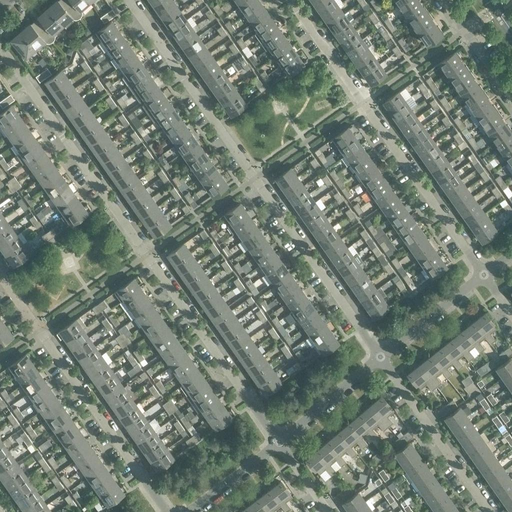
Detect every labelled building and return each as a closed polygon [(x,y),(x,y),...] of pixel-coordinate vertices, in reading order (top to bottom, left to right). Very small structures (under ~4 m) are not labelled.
[(80,19),(63,0),(61,0),(55,6),(54,5),(54,4),(48,9),(62,25),(71,18),(72,19),(73,20),(75,20),(77,20),(78,19),(79,19),(80,19)] [(89,2),(87,0),(63,0),(80,19),(80,18),(81,17),(82,15),(82,14),(82,12),(81,11),(81,9),(89,2)] [(174,3),(171,0),(160,0),(154,5),(158,11),(159,11),(160,13),(174,3)] [(261,5),(257,0),(249,0),(241,6),(246,15),(261,5)] [(337,6),(333,0),(327,0),(317,8),(322,14),(323,13),(324,15),(337,6)] [(417,0),(404,0),(398,4),(405,14),(420,4),(417,0)] [(180,11),(174,3),(160,13),(162,14),(161,15),(165,22),(180,11)] [(382,9),(378,4),(373,7),(377,12),(382,9)] [(422,8),(420,4),(405,14),(412,24),(428,13),(424,7),(422,8)] [(267,13),(261,5),(246,15),(252,23),(267,13)] [(343,14),(337,6),(324,15),(325,17),(324,18),(329,24),(343,14)] [(62,25),(48,9),(42,14),(43,14),(44,16),(36,22),(53,42),(54,40),(55,39),(55,37),(55,36),(54,34),(53,33),(62,25)] [(116,15),(112,9),(100,17),(104,23),(116,15)] [(186,20),(180,11),(165,22),(170,28),(171,27),(172,29),(186,20)] [(273,21),(267,13),(252,23),(258,31),(273,21)] [(432,19),(428,13),(412,24),(419,34),(434,23),(431,20),(432,19)] [(349,22),(343,14),(329,24),(333,31),(334,30),(336,32),(349,22)] [(388,18),(383,21),(387,27),(392,24),(388,18)] [(192,28),(186,20),(172,29),(173,31),(172,32),(177,38),(192,28)] [(118,30),(111,21),(97,32),(103,40),(118,30)] [(279,30),(273,21),(258,31),(254,34),(260,43),(279,30)] [(53,42),(36,22),(28,29),(26,28),(27,28),(26,27),(20,32),(35,49),(43,41),(45,43),(46,43),(48,44),(49,44),(51,43),(52,42),(53,43),(53,42)] [(355,31),(349,22),(336,32),(337,34),(336,34),(341,41),(355,31)] [(436,27),(434,23),(419,34),(426,44),(442,33),(438,26),(436,27)] [(396,29),(392,24),(387,27),(391,32),(396,29)] [(197,36),(192,28),(177,38),(182,45),(183,44),(184,46),(197,36)] [(123,39),(118,30),(103,40),(109,49),(123,39)] [(284,38),(279,30),(260,43),(266,51),(270,48),(284,38)] [(361,39),(355,31),(341,41),(345,48),(346,47),(347,49),(361,39)] [(35,49),(20,32),(15,38),(17,39),(13,42),(18,48),(17,49),(16,49),(23,59),(35,49)] [(203,45),(197,36),(184,46),(185,48),(184,48),(189,55),(203,45)] [(366,36),(361,39),(347,49),(349,51),(348,51),(352,58),(367,48),(372,44),(366,36)] [(290,46),(284,38),(270,48),(276,56),(290,46)] [(402,38),(397,41),(401,46),(406,43),(402,38)] [(129,47),(123,39),(109,49),(115,57),(129,47)] [(410,49),(406,43),(401,46),(405,52),(410,49)] [(209,53),(203,45),(189,55),(194,62),(195,61),(196,63),(209,53)] [(296,55),(290,46),(276,56),(282,65),(296,55)] [(135,55),(129,47),(115,57),(121,65),(135,55)] [(373,56),(367,48),(352,58),(357,64),(358,64),(359,66),(373,56)] [(460,58),(456,52),(440,63),(447,73),(461,63),(459,59),(460,58)] [(215,62),(209,53),(196,63),(197,65),(196,65),(201,72),(215,62)] [(141,64),(135,55),(121,65),(127,74),(141,64)] [(302,63),(296,55),(282,65),(284,68),(281,70),(285,75),(284,76),(306,61),(306,60),(302,63)] [(379,64),(373,56),(359,66),(360,67),(360,68),(364,75),(379,64)] [(221,70),(215,62),(201,72),(205,78),(206,78),(208,80),(221,70)] [(464,67),(461,63),(447,73),(454,83),(470,72),(466,66),(464,67)] [(147,72),(141,64),(127,74),(122,77),(128,86),(147,72)] [(385,73),(379,64),(364,75),(369,81),(370,80),(371,83),(385,73)] [(35,76),(39,82),(51,74),(47,68),(35,76)] [(227,78),(221,70),(208,80),(209,81),(208,82),(212,89),(227,78)] [(68,80),(61,71),(46,81),(47,82),(46,83),(47,83),(52,91),(68,80)] [(153,80),(147,72),(128,86),(133,94),(153,80)] [(474,78),(470,72),(454,83),(461,93),(475,83),(473,79),(474,78)] [(430,77),(425,80),(429,86),(434,83),(430,77)] [(233,87),(227,78),(212,89),(217,95),(218,94),(219,96),(233,87)] [(74,89),(68,80),(52,91),(58,98),(57,98),(58,99),(59,99),(74,89)] [(159,89),(153,80),(133,94),(140,103),(159,89)] [(265,89),(259,81),(255,84),(260,92),(265,89)] [(438,88),(434,83),(429,86),(433,92),(438,88)] [(478,86),(475,83),(461,93),(468,103),(484,92),(479,85),(478,86)] [(239,95),(233,87),(219,96),(221,98),(220,99),(224,105),(239,95)] [(80,98),(74,89),(59,99),(59,100),(59,101),(65,108),(80,98)] [(167,101),(161,92),(142,106),(148,114),(167,101)] [(404,101),(398,92),(385,102),(386,104),(385,105),(390,111),(404,101)] [(488,98),(484,92),(468,103),(475,113),(489,102),(486,99),(488,98)] [(0,101),(0,103),(3,108),(14,100),(10,94),(0,101)] [(241,98),(239,95),(224,105),(230,114),(226,116),(226,117),(249,101),(247,102),(244,96),(241,98)] [(443,97),(439,100),(443,106),(447,102),(443,97)] [(86,106),(80,98),(65,108),(70,116),(70,117),(70,116),(71,117),(86,106)] [(173,109),(167,101),(148,114),(154,123),(159,119),(173,109)] [(410,109),(404,101),(390,111),(395,118),(396,117),(397,119),(410,109)] [(451,108),(447,102),(443,106),(447,111),(451,108)] [(492,106),(489,102),(475,113),(482,122),(498,111),(493,105),(492,106)] [(17,114),(11,106),(0,113),(0,122),(2,126),(18,115),(17,114),(18,114),(17,114)] [(93,115),(86,106),(71,117),(72,118),(71,118),(72,119),(72,118),(77,126),(93,115)] [(179,117),(173,109),(159,119),(164,128),(179,117)] [(416,118),(410,109),(397,119),(398,121),(397,121),(402,128),(416,118)] [(502,117),(498,111),(482,122),(489,132),(503,122),(500,118),(502,117)] [(18,116),(18,115),(2,126),(9,135),(24,124),(19,116),(18,116)] [(99,124),(93,115),(77,126),(83,134),(82,134),(83,135),(83,134),(84,135),(99,124)] [(457,116),(453,120),(457,125),(461,122),(457,116)] [(185,126),(179,117),(164,128),(170,136),(185,126)] [(422,126),(416,118),(402,128),(406,134),(407,134),(409,136),(422,126)] [(465,128),(461,122),(457,125),(461,131),(465,128)] [(506,126),(503,122),(489,132),(496,142),(511,131),(507,125),(506,126)] [(29,132),(24,124),(9,135),(15,143),(30,133),(30,132),(30,131),(29,132)] [(105,133),(99,124),(84,135),(84,136),(90,144),(105,133)] [(352,126),(352,125),(329,141),(330,141),(331,140),(335,145),(337,144),(340,147),(354,137),(348,128),(352,126)] [(191,134),(185,126),(170,136),(176,144),(191,134)] [(428,134),(422,126),(409,136),(410,137),(409,138),(413,145),(428,134)] [(511,131),(496,142),(502,152),(511,145),(511,131)] [(31,133),(30,133),(15,143),(21,152),(36,142),(31,134),(31,133)] [(111,142),(105,133),(90,144),(95,151),(95,152),(96,152),(96,153),(111,142)] [(197,142),(191,134),(176,144),(182,153),(197,142)] [(434,143),(428,134),(413,145),(418,151),(419,150),(420,152),(434,143)] [(471,136),(467,139),(471,145),(475,142),(471,136)] [(360,145),(354,137),(340,147),(345,155),(360,145)] [(42,149),(36,142),(21,152),(27,161),(43,151),(42,150),(42,149)] [(118,151),(111,142),(96,153),(97,153),(96,154),(97,154),(102,161),(118,151)] [(203,151),(197,142),(182,153),(188,161),(203,151)] [(479,148),(475,142),(471,145),(475,151),(479,148)] [(440,151),(434,143),(420,152),(422,154),(421,155),(425,161),(440,151)] [(366,153),(360,145),(345,155),(351,163),(366,153)] [(511,145),(502,152),(509,162),(511,159),(511,145)] [(43,151),(27,161),(34,170),(49,159),(44,152),(44,151),(43,151)] [(124,160),(118,151),(102,161),(108,169),(107,169),(108,170),(124,160)] [(208,159),(203,151),(188,161),(194,169),(208,159)] [(446,160),(440,151),(425,161),(430,168),(431,167),(432,169),(446,160)] [(372,162),(366,153),(351,163),(357,172),(372,162)] [(485,156),(480,159),(484,165),(489,161),(485,156)] [(54,167),(49,159),(34,170),(40,179),(55,168),(55,167),(54,167)] [(214,168),(208,159),(194,169),(200,178),(214,168)] [(130,168),(124,160),(108,170),(109,171),(109,172),(115,179),(130,168)] [(493,167),(489,161),(484,165),(488,170),(493,167)] [(377,170),(372,162),(357,172),(363,180),(377,170)] [(454,172),(448,163),(435,173),(436,175),(435,176),(440,182),(454,172)] [(295,166),(294,166),(272,181),(272,182),(276,179),(282,187),(297,177),(294,174),(297,172),(293,167),(295,166)] [(56,169),(55,168),(40,179),(46,188),(61,177),(56,170),(56,169)] [(136,178),(130,168),(115,179),(120,187),(120,188),(120,187),(121,188),(136,178)] [(220,176),(214,168),(200,178),(206,186),(220,176)] [(383,178),(377,170),(363,180),(369,188),(383,178)] [(460,180),(454,172),(440,182),(444,189),(445,188),(447,190),(460,180)] [(499,175),(494,179),(498,184),(503,181),(499,175)] [(226,185),(220,176),(206,186),(212,195),(226,185)] [(67,185),(61,177),(46,188),(52,197),(68,186),(67,185),(68,185),(67,184),(67,185)] [(302,185),(297,177),(282,187),(287,194),(288,193),(289,195),(302,185)] [(389,187),(383,178),(369,188),(365,191),(371,199),(375,197),(389,187)] [(144,189),(138,180),(123,190),(123,192),(124,192),(129,200),(144,189)] [(466,189),(460,180),(447,190),(448,192),(447,192),(452,199),(466,189)] [(507,187),(503,181),(498,184),(502,190),(507,187)] [(308,194),(302,185),(289,195),(290,197),(289,197),(294,204),(308,194)] [(68,187),(68,186),(52,197),(59,206),(74,195),(69,187),(69,186),(68,187)] [(395,195),(389,187),(375,197),(381,206),(395,195)] [(151,198),(144,189),(129,200),(135,207),(134,208),(135,208),(135,209),(151,198)] [(472,197),(466,189),(452,199),(456,205),(457,205),(458,206),(472,197)] [(314,202),(308,194),(294,204),(298,210),(299,210),(301,212),(314,202)] [(79,202),(74,195),(59,206),(65,214),(80,204),(80,203),(80,202),(79,202)] [(478,205),(472,197),(458,206),(460,208),(459,209),(463,216),(478,205)] [(157,207),(151,198),(135,209),(136,209),(136,210),(142,217),(157,207)] [(404,207),(398,199),(383,209),(389,218),(404,207)] [(320,210),(314,202),(301,212),(302,213),(301,214),(306,221),(320,210)] [(81,204),(80,204),(65,214),(61,217),(67,226),(91,210),(87,204),(83,207),(81,205),(81,204)] [(246,213),(240,204),(225,214),(232,223),(246,213)] [(190,211),(185,205),(181,208),(185,214),(190,211)] [(484,214),(478,205),(463,216),(468,222),(469,221),(470,223),(484,214)] [(163,215),(157,207),(142,217),(147,225),(147,226),(148,226),(163,215)] [(410,216),(404,207),(389,218),(395,226),(410,216)] [(326,219),(320,210),(306,221),(310,227),(311,226),(312,228),(326,219)] [(252,221),(246,213),(232,223),(237,231),(252,221)] [(490,222),(484,214),(470,223),(472,225),(471,226),(475,232),(490,222)] [(170,225),(163,215),(148,226),(148,227),(148,228),(149,227),(154,235),(170,225)] [(416,224),(410,216),(395,226),(401,234),(416,224)] [(0,233),(10,227),(3,218),(0,220),(0,233)] [(332,227),(326,219),(312,228),(314,230),(313,231),(317,237),(332,227)] [(258,229),(252,221),(237,231),(243,239),(258,229)] [(496,231),(490,222),(475,232),(480,239),(481,238),(482,240),(496,231)] [(422,233),(416,224),(401,234),(407,243),(422,233)] [(16,236),(10,227),(0,233),(0,245),(1,246),(16,236)] [(338,236),(332,227),(317,237),(322,244),(323,243),(324,245),(338,236)] [(57,234),(52,228),(48,231),(52,237),(57,234)] [(264,238),(258,229),(243,239),(249,248),(264,238)] [(207,236),(203,230),(199,233),(203,239),(207,236)] [(41,236),(45,242),(49,239),(45,233),(41,236)] [(427,241),(422,233),(407,243),(413,251),(427,241)] [(22,244),(16,236),(1,246),(6,254),(6,255),(7,255),(22,244)] [(270,246),(264,238),(249,248),(255,256),(270,246)] [(346,248),(340,239),(327,249),(328,251),(327,252),(332,258),(346,248)] [(33,251),(26,241),(22,244),(7,255),(7,256),(7,257),(8,256),(9,259),(5,262),(9,267),(33,251)] [(433,249),(427,241),(413,251),(419,259),(433,249)] [(190,253),(183,244),(168,255),(174,263),(173,263),(174,263),(174,264),(190,253)] [(275,254),(270,246),(255,256),(261,264),(275,254)] [(352,256),(346,248),(332,258),(337,265),(338,264),(339,266),(352,256)] [(439,258),(433,249),(419,259),(425,268),(439,258)] [(196,262),(190,253),(174,264),(175,265),(181,273),(196,262)] [(281,263),(275,254),(261,264),(267,273),(281,263)] [(358,265),(352,256),(339,266),(340,268),(339,268),(344,275),(358,265)] [(445,266),(439,258),(425,268),(431,276),(445,266)] [(202,271),(196,262),(181,273),(186,280),(186,281),(187,282),(202,271)] [(287,271),(281,263),(267,273),(273,282),(287,271)] [(364,273),(358,265),(344,275),(348,281),(349,281),(351,282),(364,273)] [(208,280),(202,271),(187,282),(187,283),(188,283),(193,290),(208,280)] [(370,281),(364,273),(351,282),(352,284),(351,285),(355,292),(370,281)] [(296,284),(290,275),(275,285),(282,294),(296,284)] [(141,282),(137,276),(114,293),(121,302),(125,299),(124,299),(140,288),(139,288),(140,287),(139,287),(137,285),(141,282)] [(215,288),(208,280),(193,290),(198,298),(198,299),(199,298),(199,299),(215,288)] [(376,290),(370,281),(355,292),(360,298),(361,297),(362,299),(376,290)] [(302,292),(296,284),(282,294),(287,302),(302,292)] [(380,287),(376,290),(362,299),(364,301),(363,302),(367,308),(382,298),(386,295),(380,287)] [(140,289),(140,288),(124,299),(125,299),(131,308),(146,297),(141,289),(140,289)] [(221,297),(215,288),(199,299),(200,300),(199,300),(200,301),(200,300),(205,308),(221,297)] [(308,300),(302,292),(287,302),(293,310),(308,300)] [(151,305),(146,297),(131,308),(137,317),(152,306),(152,305),(152,304),(151,305)] [(227,306),(221,297),(205,308),(211,316),(210,316),(211,316),(212,317),(227,306)] [(388,307),(382,298),(367,308),(372,315),(373,314),(374,316),(388,307)] [(99,303),(103,309),(107,306),(103,300),(99,303)] [(314,309),(308,300),(293,310),(299,319),(314,309)] [(96,314),(100,311),(96,305),(92,308),(96,314)] [(153,307),(152,306),(137,317),(133,319),(140,328),(143,326),(158,315),(153,307),(153,306),(153,307)] [(319,317),(314,309),(299,319),(305,327),(319,317)] [(237,320),(230,311),(215,322),(216,323),(215,323),(216,323),(222,331),(237,320)] [(484,313),(473,322),(485,338),(490,344),(496,340),(490,333),(497,329),(484,313)] [(164,322),(158,315),(143,326),(149,334),(165,324),(164,323),(164,322)] [(86,327),(79,317),(56,333),(60,339),(64,336),(66,339),(65,339),(66,339),(66,340),(82,329),(86,327)] [(325,325),(319,317),(305,327),(311,335),(325,325)] [(243,329),(237,320),(222,331),(227,338),(227,339),(228,340),(243,329)] [(485,338),(473,322),(462,331),(475,346),(474,346),(479,353),(485,349),(480,342),(485,338)] [(165,324),(149,334),(156,343),(171,332),(165,325),(166,325),(165,324)] [(331,334),(325,325),(311,335),(317,344),(331,334)] [(6,327),(5,327),(0,330),(0,344),(12,336),(6,328),(7,328),(6,327)] [(88,338),(82,329),(66,340),(67,341),(73,349),(88,338)] [(249,338),(243,329),(228,340),(228,341),(229,341),(234,348),(249,338)] [(475,346),(462,331),(451,339),(464,355),(463,355),(468,361),(474,357),(469,351),(474,346),(475,346)] [(176,340),(171,332),(156,343),(162,352),(177,342),(177,341),(177,340),(176,340)] [(337,342),(331,334),(317,344),(323,353),(337,342)] [(94,347),(88,338),(73,349),(78,356),(78,357),(79,358),(94,347)] [(255,347),(249,338),(234,348),(239,356),(239,357),(240,357),(255,347)] [(464,355),(451,339),(441,348),(453,363),(453,364),(458,370),(463,366),(458,359),(463,355),(464,355)] [(181,347),(180,346),(165,357),(172,366),(187,355),(182,348),(182,347),(181,347)] [(499,354),(503,360),(511,353),(511,349),(510,346),(499,354)] [(100,356),(94,347),(79,358),(79,359),(80,359),(85,366),(100,356)] [(262,355),(255,347),(240,357),(241,358),(240,358),(241,359),(246,366),(262,355)] [(453,363),(441,348),(430,356),(442,372),(447,379),(452,374),(447,368),(453,364),(453,363)] [(31,363),(25,355),(10,366),(17,375),(32,364),(31,364),(32,363),(31,363)] [(192,363),(187,355),(172,366),(178,375),(193,364),(193,363),(192,363)] [(268,364),(262,355),(246,366),(252,374),(251,374),(252,375),(252,374),(253,375),(268,364)] [(107,364),(100,356),(85,366),(90,374),(90,375),(91,374),(91,375),(107,364)] [(442,372),(430,356),(419,365),(436,387),(442,383),(436,376),(442,372)] [(511,371),(511,359),(511,358),(497,368),(503,378),(511,371)] [(292,365),(296,371),(301,368),(297,362),(292,365)] [(32,365),(32,364),(17,375),(23,384),(38,373),(33,366),(33,365),(32,365)] [(113,373),(107,364),(91,375),(92,376),(92,377),(92,376),(98,384),(113,373)] [(194,365),(193,364),(178,375),(184,384),(199,373),(194,365)] [(274,373),(268,364),(253,375),(253,376),(254,376),(259,384),(274,373)] [(436,387),(419,365),(408,374),(420,389),(426,384),(431,391),(436,387)] [(511,384),(511,371),(503,378),(509,386),(511,384)] [(43,381),(38,373),(23,384),(29,393),(44,382),(44,381),(44,380),(43,381)] [(119,383),(113,373),(98,384),(103,392),(104,393),(119,383)] [(205,380),(199,373),(184,384),(180,386),(187,395),(190,392),(206,382),(205,381),(205,380)] [(281,382),(274,373),(259,384),(259,385),(260,385),(261,387),(257,390),(261,396),(281,382)] [(296,385),(293,380),(287,385),(290,389),(296,385)] [(45,383),(44,382),(29,393),(35,402),(50,391),(45,383),(45,382),(45,383)] [(206,382),(190,392),(196,401),(212,391),(206,383),(207,383),(206,382)] [(129,396),(122,387),(107,398),(108,399),(114,407),(129,396)] [(56,398),(50,391),(35,402),(41,410),(57,400),(56,399),(57,399),(56,398)] [(217,398),(212,391),(196,401),(203,410),(218,399),(217,399),(218,398),(217,398)] [(135,405),(129,396),(114,407),(119,414),(119,415),(120,416),(135,405)] [(381,396),(370,405),(388,427),(393,423),(388,416),(394,411),(381,396)] [(218,400),(218,399),(203,410),(209,419),(224,408),(219,401),(219,400),(218,400)] [(57,400),(41,410),(48,419),(63,408),(58,401),(58,400),(57,400)] [(453,409),(449,403),(437,411),(442,417),(453,409)] [(141,414),(135,405),(120,416),(120,417),(121,417),(126,424),(141,414)] [(388,427),(370,405),(359,414),(372,429),(373,429),(378,425),(383,431),(388,427)] [(68,416),(63,408),(48,419),(54,428),(69,418),(69,417),(69,416),(68,416)] [(225,409),(224,408),(209,419),(215,428),(235,415),(231,409),(227,412),(225,409)] [(466,417),(460,408),(445,418),(452,427),(466,417)] [(15,419),(11,413),(6,416),(10,422),(15,419)] [(148,423),(141,414),(126,424),(131,432),(131,433),(132,433),(148,423)] [(372,429),(359,414),(349,423),(362,438),(367,434),(373,440),(378,435),(373,429),(372,429)] [(472,426),(466,417),(452,427),(458,436),(472,426)] [(19,425),(15,419),(10,422),(15,428),(19,425)] [(73,423),(72,422),(57,433),(64,442),(79,431),(74,424),(74,423),(73,423)] [(154,431),(148,423),(132,433),(133,434),(132,434),(133,435),(139,442),(154,431)] [(362,438),(349,423),(338,432),(351,447),(357,443),(362,449),(367,444),(362,438)] [(479,435),(472,426),(458,436),(464,445),(479,435)] [(84,439),(79,431),(64,442),(70,451),(85,440),(85,439),(84,439)] [(160,440),(154,431),(139,442),(144,450),(144,451),(144,450),(145,451),(160,440)] [(413,437),(409,431),(398,438),(402,445),(413,437)] [(28,437),(24,432),(20,435),(24,441),(28,437)] [(351,447),(338,432),(328,441),(341,456),(346,452),(351,458),(357,453),(351,447)] [(196,442),(201,439),(196,433),(192,436),(196,442)] [(485,444),(479,435),(464,445),(470,454),(485,444)] [(32,443),(28,437),(24,441),(28,446),(32,443)] [(185,441),(189,447),(194,444),(189,438),(185,441)] [(86,441),(85,440),(70,451),(76,460),(91,449),(86,441)] [(166,449),(160,440),(145,451),(145,452),(146,452),(151,460),(166,449)] [(341,456),(328,441),(317,450),(330,465),(336,460),(341,467),(346,462),(341,456)] [(416,452),(409,443),(395,453),(402,462),(416,452)] [(491,453),(485,444),(470,454),(477,463),(491,453)] [(97,456),(91,449),(76,460),(82,468),(98,458),(97,457),(97,456)] [(173,458),(166,449),(151,460),(151,461),(152,461),(153,463),(149,466),(153,472),(173,458)] [(330,465),(317,450),(306,459),(319,474),(325,469),(330,476),(336,471),(330,465)] [(0,471),(15,461),(8,452),(0,457),(0,471)] [(422,461),(416,452),(402,462),(408,471),(422,461)] [(497,461),(491,453),(477,463),(483,472),(497,461)] [(46,463),(42,457),(38,460),(42,466),(46,463)] [(98,458),(82,468),(89,477),(104,467),(99,459),(99,458),(98,458)] [(428,470),(422,461),(408,471),(414,480),(428,470)] [(504,470),(497,461),(483,472),(489,480),(504,470)] [(50,469),(46,463),(42,466),(46,472),(50,469)] [(109,474),(104,467),(89,477),(95,486),(110,475),(110,474),(109,474)] [(26,477),(19,468),(3,479),(6,483),(5,484),(9,489),(26,477)] [(435,479),(428,470),(414,480),(420,489),(435,479)] [(510,479),(504,470),(489,480),(495,489),(510,479)] [(68,471),(64,474),(60,477),(63,482),(67,479),(71,476),(68,471)] [(111,476),(110,475),(95,486),(101,495),(116,484),(111,477),(111,476)] [(59,482),(55,476),(51,479),(55,485),(59,482)] [(33,487),(26,477),(9,489),(13,495),(14,495),(16,498),(33,487)] [(441,488),(435,479),(420,489),(427,498),(441,488)] [(511,490),(511,482),(510,479),(495,489),(502,498),(511,490)] [(280,481),(269,490),(281,506),(280,506),(284,511),(286,511),(291,508),(286,502),(292,497),(280,481)] [(63,488),(59,482),(55,485),(59,491),(63,488)] [(116,484),(101,495),(96,498),(103,508),(127,491),(123,485),(119,488),(117,485),(118,485),(117,485),(116,484)] [(39,496),(33,487),(16,498),(19,501),(18,502),(22,508),(39,496)] [(337,495),(341,501),(352,493),(348,487),(337,495)] [(447,497),(441,488),(427,498),(433,507),(447,497)] [(281,506),(269,490),(258,498),(268,511),(276,511),(275,510),(280,506),(281,506)] [(511,490),(502,498),(508,507),(511,503),(511,490)] [(349,511),(364,502),(358,493),(343,503),(349,511)] [(72,500),(68,495),(64,498),(68,504),(72,500)] [(36,511),(46,505),(39,496),(22,508),(24,511),(36,511)] [(444,511),(453,506),(447,497),(433,507),(436,511),(444,511)] [(268,511),(258,498),(247,507),(250,511),(268,511)] [(76,506),(72,500),(68,504),(72,509),(76,506)] [(368,511),(371,511),(364,502),(349,511),(368,511)]
